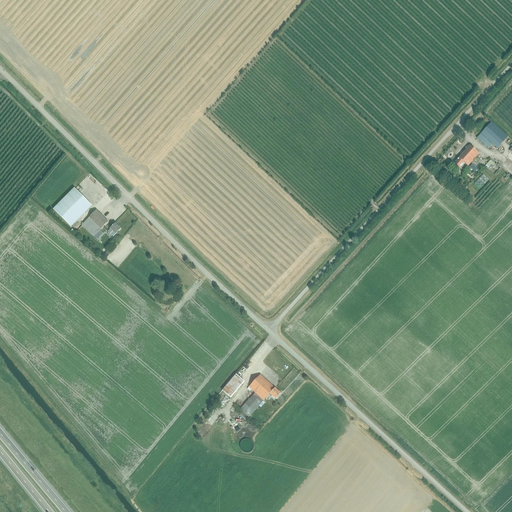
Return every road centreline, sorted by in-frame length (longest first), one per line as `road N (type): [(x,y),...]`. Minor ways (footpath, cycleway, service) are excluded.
road 1 (unclassified): [(269,330),(0,68)]
road 2 (unclassified): [(269,330),(511,63)]
road 3 (unclassified): [(465,511),(269,330)]
